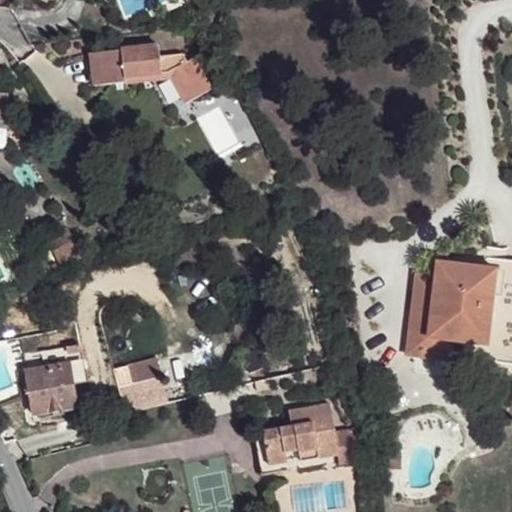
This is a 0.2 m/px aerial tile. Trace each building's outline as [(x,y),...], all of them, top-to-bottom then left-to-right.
[(161,50),(93,57),(96,86),(99,90),(128,87),(128,81),(172,77),(174,83),(188,108),(213,95),(196,62),(188,66),(184,59),(162,61),(161,50)] [(128,81),(128,87),(174,83),(172,77),(128,81)] [(44,238),(61,266),(82,253),(65,225),(44,238)] [(421,316),(416,358),(448,362),(450,343),(488,347),(487,363),(511,366),(511,263),(491,261),(489,271),(438,265),(437,279),(435,291),(427,296),(415,295),(412,315),(421,316)] [(415,295),(427,296),(435,291),(437,279),(417,277),(415,295)] [(421,316),(412,315),(407,357),(416,358),(421,316)] [(156,358),(130,369),(136,383),(162,372),(156,358)] [(71,365),(25,372),(33,414),(79,406),(71,365)] [(335,435),(331,407),(290,412),(292,428),(261,432),(266,465),(284,463),(282,452),(296,450),(297,455),(315,452),(316,461),(337,459),(338,458),(335,435)] [(266,465),(261,432),(253,433),(259,475),(285,472),(284,465),(284,463),(266,465)] [(354,433),(335,435),(338,458),(337,459),(338,470),(359,467),(359,439),(354,433)] [(282,452),(284,463),(284,465),(316,461),(315,452),(297,455),(296,450),(282,452)]
